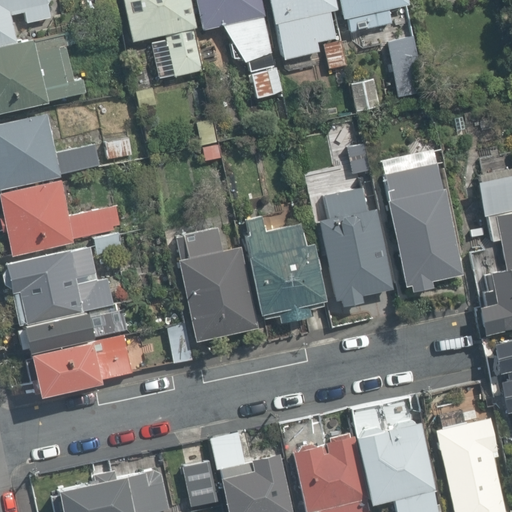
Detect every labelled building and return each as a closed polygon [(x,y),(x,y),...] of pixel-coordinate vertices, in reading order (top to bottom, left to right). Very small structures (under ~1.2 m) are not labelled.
[(0,0),(0,44),(15,41),(8,14),(23,11),(25,22),(49,17),(46,3),(47,0),(0,0)] [(201,69),(192,27),(196,26),(189,0),(123,0),(131,40),(147,37),(156,78),(171,75),(172,76),(201,69)] [(247,70),(273,64),(262,16),(265,15),(261,0),(192,0),(200,31),(221,26),(232,57),(245,60),(247,70)] [(266,0),(272,22),(274,22),(282,58),(317,50),(315,41),(334,37),(328,10),(336,8),(334,0),(266,0)] [(336,0),(340,17),(345,16),(348,29),(385,21),(382,10),(387,9),(387,7),(407,3),(406,0),(336,0)] [(0,110),(46,101),(45,100),(84,91),(82,78),(74,80),(66,44),(85,40),(82,28),(31,39),(0,45),(0,110)] [(386,39),(397,95),(422,91),(411,34),(386,39)] [(322,44),(327,68),(344,64),(339,40),(322,44)] [(248,73),(255,96),(281,89),(275,65),(248,73)] [(350,82),(357,110),(379,105),(372,77),(350,82)] [(134,89),(137,106),(154,103),(150,85),(134,89)] [(45,112),(0,121),(0,188),(58,176),(58,173),(108,163),(107,158),(132,153),(128,136),(105,142),(104,139),(94,142),(53,150),(45,112)] [(196,121),(201,143),(215,140),(211,118),(196,121)] [(202,147),(204,159),(219,156),(217,144),(202,147)] [(345,156),(349,172),(361,169),(357,153),(345,156)] [(408,283),(410,290),(430,286),(428,279),(460,273),(442,187),(439,188),(434,162),(382,173),(385,190),(384,191),(403,285),(408,283)] [(473,182),(479,213),(511,207),(511,167),(476,174),(478,182),(473,182)] [(5,230),(11,255),(72,241),(72,238),(113,229),(112,225),(119,224),(114,204),(67,215),(59,178),(0,191),(0,205),(2,216),(0,216),(0,223),(2,231),(5,230)] [(338,298),(340,306),(361,301),(360,294),(391,287),(374,208),(366,209),(361,185),(322,194),(325,209),(309,212),(311,222),(316,221),(333,300),(338,298)] [(475,305),(481,333),(511,326),(511,211),(494,215),(500,244),(494,245),(497,259),(502,258),(504,267),(487,271),(488,273),(481,274),(484,288),(480,289),(483,304),(475,305)] [(277,314),(279,321),(308,315),(307,308),(323,305),(322,300),(324,300),(324,299),(312,242),(304,244),(299,221),(262,229),(259,214),(244,217),(247,233),(244,234),(248,256),(246,256),(258,313),(261,313),(262,317),(277,314)] [(176,258),(193,339),(256,326),(239,246),(220,249),(215,226),(181,233),(182,235),(174,237),(179,258),(176,258)] [(122,231),(92,238),(96,253),(125,247),(122,231)] [(10,291),(17,323),(111,303),(106,278),(96,280),(96,278),(75,282),(74,276),(93,272),(88,246),(68,250),(68,248),(3,261),(4,267),(0,272),(0,277),(1,283),(8,286),(9,291),(10,291)] [(25,346),(26,350),(90,336),(90,335),(124,327),(120,309),(86,316),(84,310),(20,324),(20,328),(16,329),(20,347),(25,346)] [(166,325),(173,361),(191,358),(184,322),(166,325)] [(35,391),(35,393),(97,380),(96,378),(129,371),(122,333),(89,340),(88,339),(27,352),(27,354),(25,355),(32,391),(35,391)] [(511,335),(486,340),(492,373),(504,370),(505,378),(496,380),(502,413),(492,415),(495,432),(511,429),(511,335)] [(509,511),(507,511),(501,511),(492,457),(497,456),(490,418),(463,423),(460,406),(437,410),(440,424),(433,425),(448,511),(509,511)] [(391,497),(394,511),(435,511),(430,488),(432,487),(419,421),(414,422),(409,419),(395,422),(393,426),(380,429),(375,426),(362,429),(358,435),(354,436),(367,502),(391,497)] [(207,437),(214,467),(242,461),(235,431),(207,437)] [(368,511),(351,435),(349,436),(348,431),(327,436),(328,441),(323,442),(325,451),(320,452),(319,444),(313,445),(307,442),(298,444),(295,449),(288,451),(302,510),(305,510),(305,511),(368,511)] [(202,441),(178,447),(183,467),(178,468),(188,510),(221,502),(210,456),(206,457),(202,441)] [(151,459),(161,461),(177,458),(175,445),(149,449),(151,459)] [(290,511),(278,452),(266,455),(266,451),(255,453),(256,457),(249,458),(249,460),(242,462),(219,467),(220,475),(218,476),(225,511),(290,511)] [(149,511),(167,508),(160,472),(150,468),(123,474),(122,472),(113,474),(112,469),(91,473),(92,479),(53,487),(55,494),(50,495),(53,511),(149,511)]
